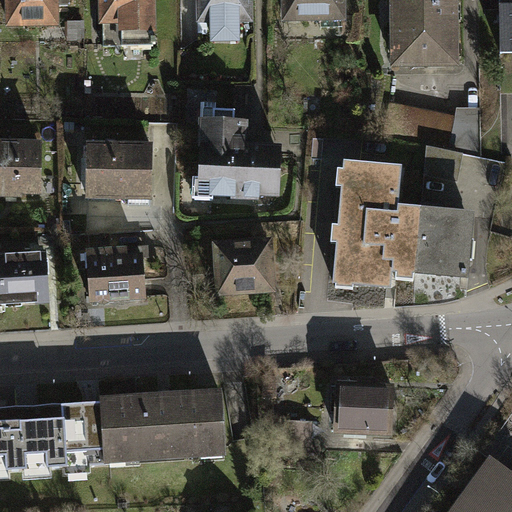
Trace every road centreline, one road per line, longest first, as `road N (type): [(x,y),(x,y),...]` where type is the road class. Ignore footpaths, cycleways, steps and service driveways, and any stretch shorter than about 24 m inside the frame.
road 1 (residential): [(0,359),(474,328),(511,340)]
road 2 (residential): [(511,351),(396,511)]
